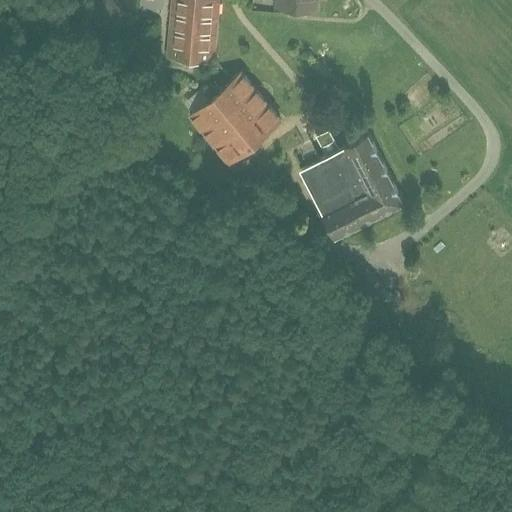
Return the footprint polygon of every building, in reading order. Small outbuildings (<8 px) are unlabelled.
[(105,28),(115,37),(118,40),(137,20),(133,16),(116,0),(96,0),(88,9),(105,28)] [(172,0),(167,56),(214,60),(219,0),(172,0)] [(278,0),(278,6),(315,9),(315,0),(278,0)] [(220,90),(212,97),(211,96),(190,113),(230,161),(251,144),(250,142),(258,135),(260,137),(281,119),(240,71),(219,88),(220,90)] [(334,140),(321,146),(326,155),(306,165),(308,167),(302,170),(304,175),(310,172),(330,209),(324,213),(335,235),(403,201),(369,133),(339,149),(334,140)] [(342,278),(371,309),(389,291),(361,261),(342,278)]
